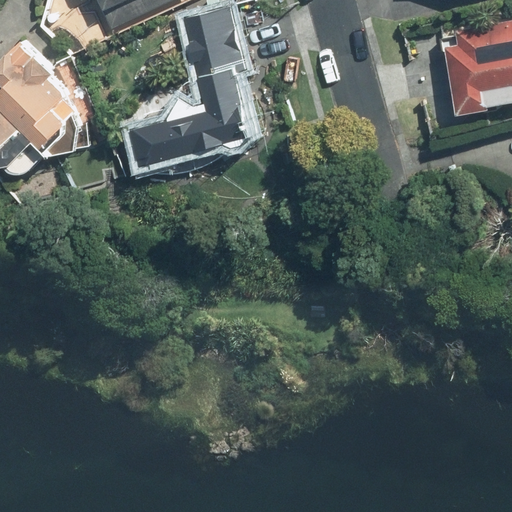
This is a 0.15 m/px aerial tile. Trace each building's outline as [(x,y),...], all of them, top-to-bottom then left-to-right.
[(100,0),(113,28),(172,0),(100,0)] [(248,69),(231,6),(183,18),(208,109),(131,129),(141,165),(253,136),(236,72),(248,69)] [(459,42),(445,44),(457,115),(511,105),(511,18),(457,29),(459,42)] [(0,80),(7,88),(0,94),(0,106),(22,128),(41,147),(77,111),(65,98),(68,96),(51,78),(54,75),(21,41),(0,61),(0,80)] [(0,150),(22,128),(0,106),(0,150)]
